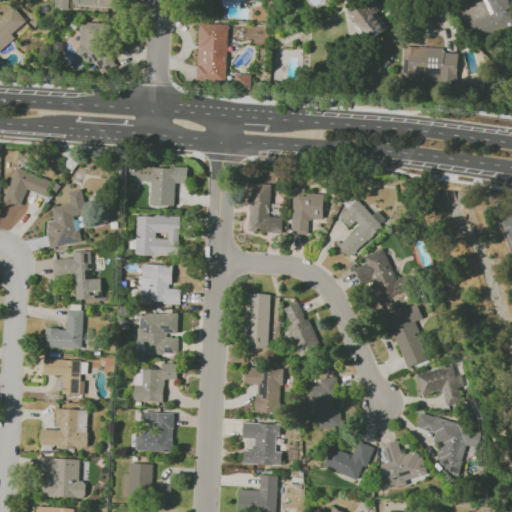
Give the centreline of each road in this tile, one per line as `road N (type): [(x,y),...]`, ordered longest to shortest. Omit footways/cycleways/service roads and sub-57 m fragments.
road 1 (residential): [(226,113),(205,511)]
road 2 (primary): [(154,136),(443,159)]
road 3 (residential): [(0,250),(20,275),(7,511)]
road 4 (residential): [(218,263),(281,264),(319,278),(345,313),(386,410)]
road 5 (primary): [(226,113),(0,97)]
road 6 (primary): [(456,133),(273,117)]
road 7 (residential): [(159,0),(154,136)]
